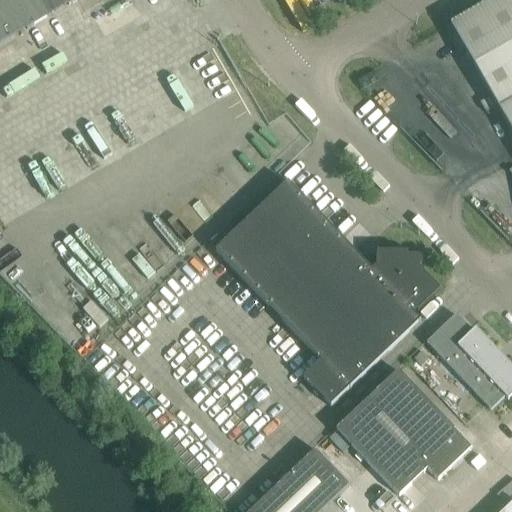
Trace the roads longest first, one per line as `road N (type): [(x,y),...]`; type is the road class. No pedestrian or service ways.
road 1 (unclassified): [(511,307),(292,72)]
road 2 (unclassified): [(292,72),(417,0)]
